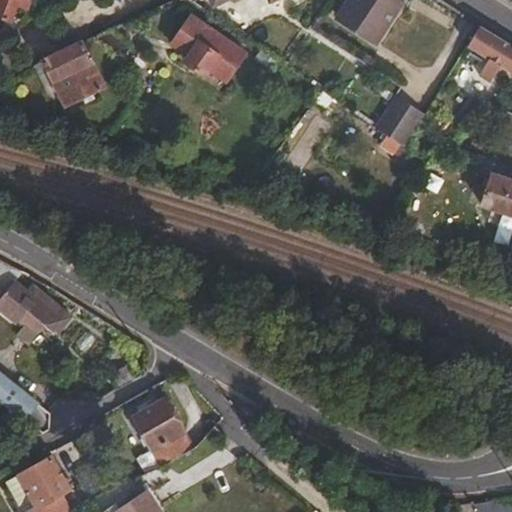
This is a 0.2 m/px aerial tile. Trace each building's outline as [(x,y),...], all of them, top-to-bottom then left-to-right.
[(0,0),(0,16),(13,21),(18,7),(27,10),(30,0),(0,0)] [(395,0),(350,0),(338,18),(376,42),(401,3),(395,0)] [(192,15),(171,45),(188,56),(184,61),(206,76),(210,71),(227,83),(247,53),(192,15)] [(511,73),(511,43),(481,24),(467,47),(489,60),(479,75),(492,83),(501,67),(511,73)] [(82,41),(43,60),(53,84),(65,106),(105,87),(93,65),(82,41)] [(322,91),(314,101),(324,108),(327,110),(335,99),(322,91)] [(406,148),(409,143),(425,117),(394,97),(375,127),(378,129),(387,135),(401,145),(406,148)] [(375,127),(362,119),(354,130),(363,136),(371,140),(372,139),(378,129),(375,127)] [(378,129),(372,139),(379,144),(379,145),(387,135),(378,129)] [(387,135),(379,145),(394,155),(401,145),(387,135)] [(473,137),(469,148),(481,152),(485,141),(473,137)] [(415,146),(409,143),(406,148),(412,152),(415,146)] [(412,152),(406,148),(401,145),(394,155),(408,164),(416,155),(412,152)] [(481,206),(511,216),(511,179),(492,173),(481,206)] [(6,295),(17,281),(22,273),(0,262),(0,298),(3,294),(6,295)] [(27,288),(17,281),(6,295),(16,303),(18,305),(27,312),(45,326),(58,336),(73,318),(32,284),(27,288)] [(16,303),(6,295),(3,294),(0,298),(0,305),(20,321),(27,312),(18,305),(16,303)] [(41,332),(45,326),(27,312),(20,321),(18,323),(23,327),(17,334),(30,345),(41,332)] [(123,388),(136,381),(128,366),(114,373),(123,388)] [(0,401),(42,435),(50,430),(63,423),(0,372),(0,401)] [(162,467),(194,449),(185,433),(165,398),(133,416),(152,450),(157,460),(162,467)] [(145,474),(162,467),(157,460),(152,450),(136,459),(145,474)] [(74,511),(64,495),(73,491),(52,455),(18,475),(35,506),(24,511),(74,511)] [(105,493),(120,486),(102,456),(88,464),(90,467),(105,493)] [(76,475),(91,502),(105,493),(90,467),(86,469),(76,475)] [(5,482),(22,511),(24,511),(35,506),(18,475),(5,482)] [(161,511),(147,489),(143,485),(116,503),(119,508),(113,511),(161,511)] [(511,511),(511,497),(476,504),(481,511),(511,511)]
